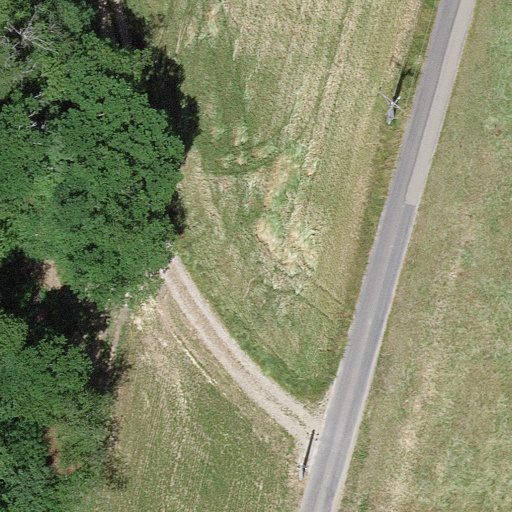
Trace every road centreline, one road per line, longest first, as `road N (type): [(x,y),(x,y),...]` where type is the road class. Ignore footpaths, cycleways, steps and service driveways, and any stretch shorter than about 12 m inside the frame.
road 1 (tertiary): [(456,0),(318,511)]
road 2 (track): [(104,0),(146,188),(204,327),(336,446)]
